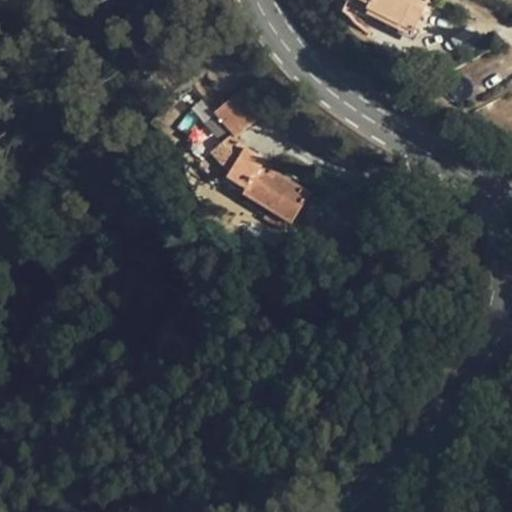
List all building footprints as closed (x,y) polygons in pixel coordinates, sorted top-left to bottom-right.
[(356,0),(368,6),(366,10),(400,26),(404,16),(417,22),(428,0),(427,0),(356,0)] [(417,22),(404,16),(400,26),(412,33),(417,22)] [(236,139),(267,111),(245,86),(214,114),(236,139)] [(265,162),(244,149),(226,179),(247,192),(245,196),(268,210),(292,225),(310,193),(263,165),(265,162)] [(292,225),(268,210),(263,219),(286,234),(292,225)]
